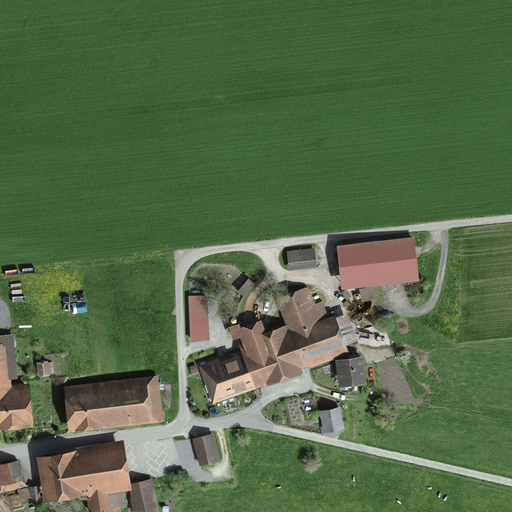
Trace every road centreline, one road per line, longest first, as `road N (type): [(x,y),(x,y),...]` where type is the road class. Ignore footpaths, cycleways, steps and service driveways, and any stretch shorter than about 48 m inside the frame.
road 1 (track): [(511,220),(185,258),(178,270),(181,347)]
road 2 (unclassified): [(511,482),(253,421),(185,428)]
road 3 (unknown): [(270,246),(272,277),(311,283),(363,336),(305,387)]
road 4 (unclassified): [(185,428),(63,445)]
